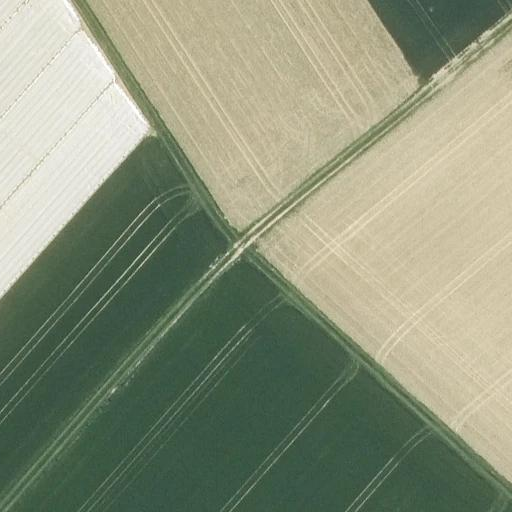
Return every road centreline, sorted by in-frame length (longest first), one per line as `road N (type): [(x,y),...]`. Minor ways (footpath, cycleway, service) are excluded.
road 1 (track): [(511,24),(246,252),(18,511)]
road 2 (track): [(82,0),(246,252),(511,491)]
